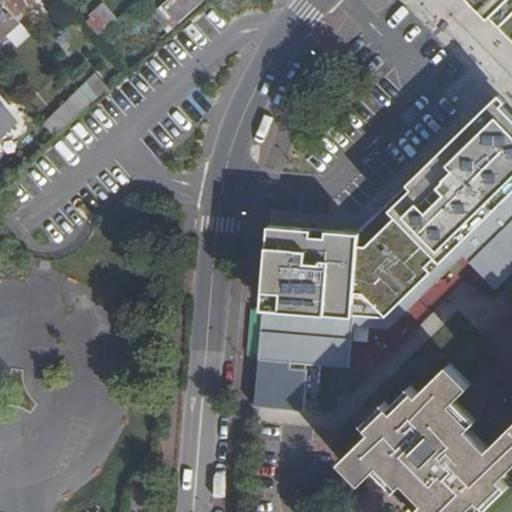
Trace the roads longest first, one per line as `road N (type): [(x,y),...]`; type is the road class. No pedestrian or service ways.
road 1 (tertiary): [(206,363),(227,172),(247,106),(316,0)]
road 2 (tertiary): [(206,363),(195,393),(185,511)]
road 3 (tertiary): [(199,511),(206,363)]
